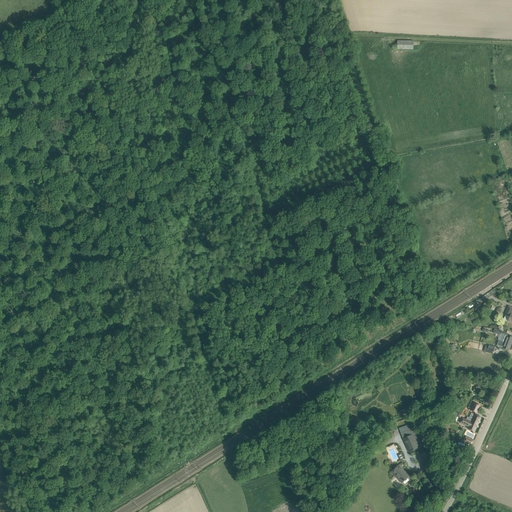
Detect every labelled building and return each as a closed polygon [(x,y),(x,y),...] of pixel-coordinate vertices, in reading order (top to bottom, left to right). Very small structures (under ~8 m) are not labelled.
[(398,40),(398,49),(415,49),(415,40),(398,40)] [(478,300),(480,304),(496,293),(493,289),(478,300)] [(502,348),(507,350),(507,349),(509,350),(511,341),(511,337),(507,335),(505,339),(502,338),(501,342),(498,341),(497,345),(502,347),(502,348)] [(471,410),(476,413),(480,405),(474,403),(471,410)] [(450,411),(451,419),(455,418),(455,417),(460,417),(462,415),(451,410),(450,411)] [(467,417),(466,420),(468,421),(471,422),(477,425),(481,417),(471,413),(469,417),(467,417)] [(468,421),(466,420),(462,418),(460,422),(469,426),(468,429),(474,432),(477,425),(471,422),(468,421)] [(416,433),(403,439),(409,452),(422,446),(416,433)] [(463,442),(471,445),(474,440),(466,436),(463,442)] [(392,471),(399,478),(402,482),(408,477),(403,472),(404,471),(399,465),(392,471)]
